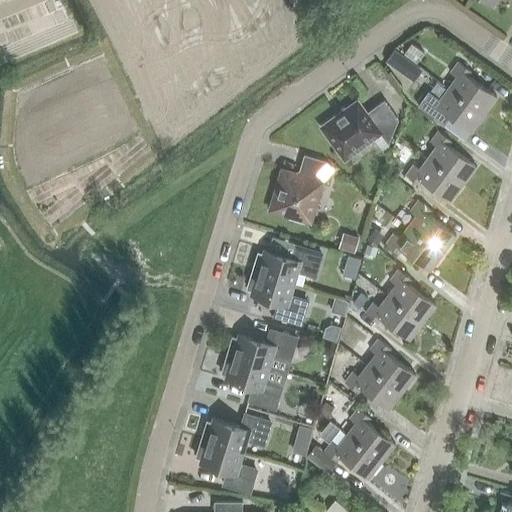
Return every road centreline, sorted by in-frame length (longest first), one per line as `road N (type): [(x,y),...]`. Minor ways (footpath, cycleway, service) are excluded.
road 1 (residential): [(143,511),(255,128),(419,10),(447,14),(511,61)]
road 2 (residential): [(425,511),(511,213)]
